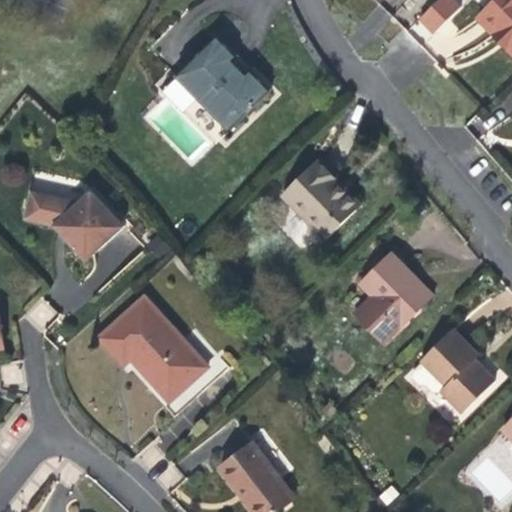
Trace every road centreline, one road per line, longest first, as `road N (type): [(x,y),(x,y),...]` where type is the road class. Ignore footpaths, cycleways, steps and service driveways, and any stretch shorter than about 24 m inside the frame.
road 1 (unclassified): [(511,266),(330,41),(309,0)]
road 2 (unclassified): [(148,511),(88,454),(64,443),(33,451),(0,493)]
